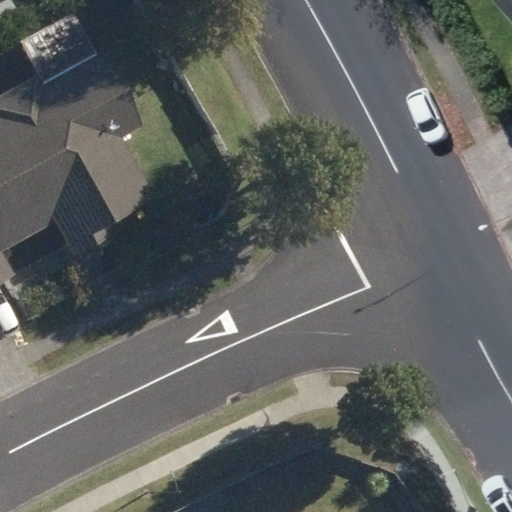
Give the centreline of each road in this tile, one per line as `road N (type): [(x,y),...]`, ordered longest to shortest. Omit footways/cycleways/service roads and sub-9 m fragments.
road 1 (residential): [(0,462),(164,376),(433,257)]
road 2 (residential): [(301,0),(433,257)]
road 3 (residential): [(433,257),(511,405)]
